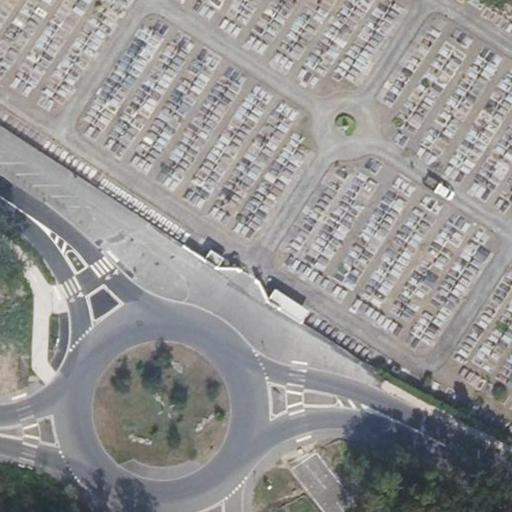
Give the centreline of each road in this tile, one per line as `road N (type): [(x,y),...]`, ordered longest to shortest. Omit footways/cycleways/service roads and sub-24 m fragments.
road 1 (tertiary): [(179,319),(126,291),(11,202)]
road 2 (tertiary): [(11,202),(74,288),(86,347),(81,382)]
road 3 (tertiary): [(420,432),(357,395),(235,353)]
road 4 (tertiary): [(242,443),(326,416),(420,432)]
road 5 (tertiary): [(111,473),(138,487),(175,491),(210,479),(242,443)]
road 6 (tertiary): [(179,319),(126,327),(98,350),(81,382)]
